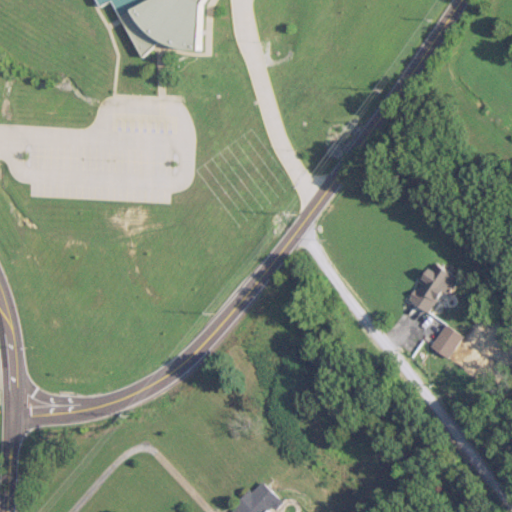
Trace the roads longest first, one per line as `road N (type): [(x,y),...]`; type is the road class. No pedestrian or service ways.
road 1 (tertiary): [(9,406),(111,399),(179,363),(300,227),(454,0)]
road 2 (residential): [(511,500),(300,227)]
road 3 (secondary): [(4,511),(9,339),(0,305)]
